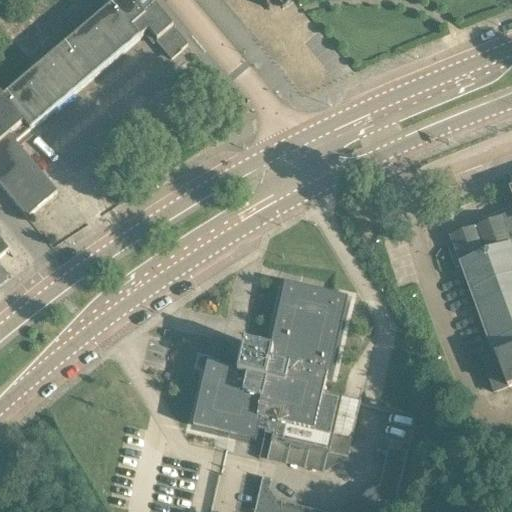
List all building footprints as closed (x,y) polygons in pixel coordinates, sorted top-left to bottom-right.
[(188,49),(146,0),(105,0),(113,9),(3,102),(0,98),(0,189),(27,221),(57,196),(16,147),(148,35),(171,62),(188,49)] [(258,0),(268,11),(270,10),(266,5),(272,0),(276,0),(285,10),(296,0),(258,0)] [(511,193),(510,194),(511,198),(511,217),(451,241),(495,358),(481,364),(493,395),(511,388),(511,193)] [(346,303),(344,303),(287,290),(272,355),(254,351),(255,350),(248,349),(248,350),(245,351),(243,353),(241,353),(240,359),(241,359),(237,377),(209,370),(196,428),(229,435),(254,441),(256,431),(265,434),(259,461),(260,461),(266,434),(273,435),(271,443),(327,457),(331,438),(350,443),(359,404),(322,396),(326,381),(328,382),(346,303)] [(271,481),(262,479),(255,511),(303,511),(304,510),(276,503),(269,489),(271,481)] [(395,511),(400,493),(378,488),(338,511),(315,511),(304,510),(303,511),(395,511)]
